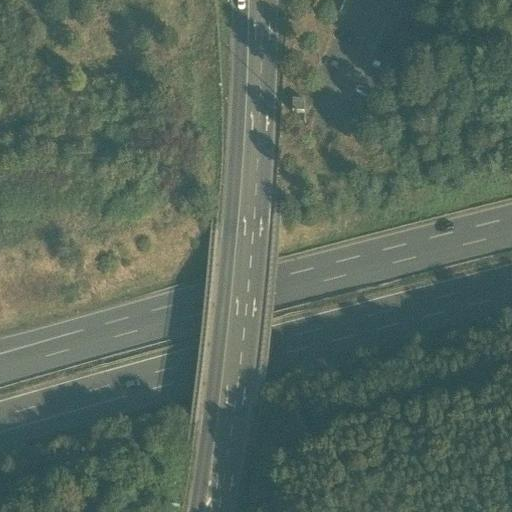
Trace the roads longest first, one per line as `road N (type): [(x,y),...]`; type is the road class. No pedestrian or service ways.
road 1 (primary): [(212,511),(231,418),(247,245),(255,0)]
road 2 (motorway): [(511,226),(102,328)]
road 3 (motorway): [(138,370),(511,274)]
road 4 (motorway): [(0,424),(138,370)]
road 5 (motorway): [(0,409),(138,370)]
